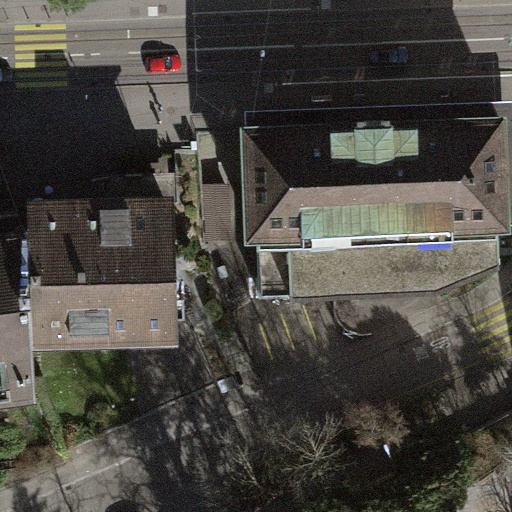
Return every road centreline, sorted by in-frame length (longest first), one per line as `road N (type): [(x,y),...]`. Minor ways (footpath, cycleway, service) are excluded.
road 1 (tertiary): [(0,58),(511,37)]
road 2 (residential): [(79,511),(511,324)]
